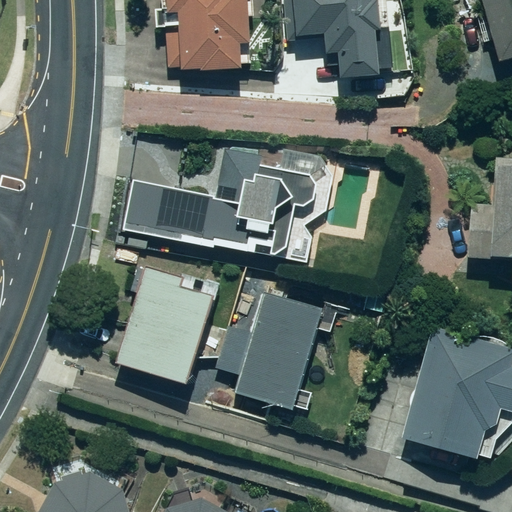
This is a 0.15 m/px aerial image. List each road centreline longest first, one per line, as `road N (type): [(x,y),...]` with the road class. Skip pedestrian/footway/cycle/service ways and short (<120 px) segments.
road 1 (secondary): [(70,0),(58,174)]
road 2 (secondary): [(49,230),(0,373)]
